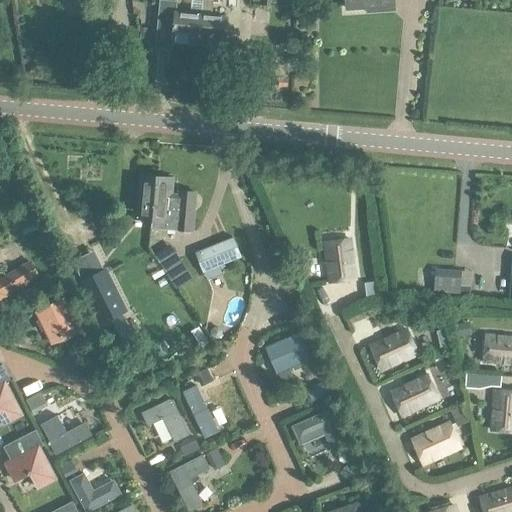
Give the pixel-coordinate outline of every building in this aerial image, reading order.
[(167,0),(159,0),(157,31),(173,33),(172,42),(199,45),(202,15),(203,0),(191,0),(190,14),(177,13),(178,1),(167,0)] [(203,0),(202,15),(199,45),(225,48),(228,18),(212,16),(213,0),(203,0)] [(393,0),(345,0),(346,6),(376,4),(376,8),(394,7),(393,0)] [(249,20),(252,37),(273,34),(271,16),(249,20)] [(116,187),(112,232),(139,234),(140,224),(152,225),(157,176),(140,174),(139,189),(116,187)] [(173,177),(157,176),(152,225),(152,227),(192,230),(195,193),(181,191),(180,200),(171,199),(173,177)] [(217,259),(219,267),(242,257),(234,236),(194,252),(200,265),(217,259)] [(331,283),(355,280),(350,240),(324,243),(331,283)] [(127,311),(106,271),(81,283),(102,324),(104,323),(114,342),(130,334),(121,314),(127,311)] [(0,302),(19,291),(9,273),(0,278),(0,302)] [(460,275),(436,273),(434,294),(459,295),(460,275)] [(375,283),(365,284),(367,297),(377,295),(375,283)] [(64,299),(36,313),(39,321),(44,331),(51,345),(80,330),(64,299)] [(469,323),(455,325),(457,338),(472,336),(469,323)] [(214,327),(210,331),(211,336),(214,339),(219,339),(222,335),(222,330),(218,327),(214,327)] [(417,354),(406,330),(370,347),(381,371),(417,354)] [(447,330),(437,332),(440,347),(451,345),(447,330)] [(298,335),(265,350),(276,375),(309,360),(298,335)] [(483,362),(511,364),(511,338),(485,336),(483,362)] [(453,354),(435,362),(440,373),(458,365),(453,354)] [(383,386),(419,369),(413,358),(378,374),(383,386)] [(0,415),(4,424),(21,415),(5,385),(11,381),(3,365),(0,366),(0,415)] [(289,371),(275,378),(284,396),(297,389),(302,397),(313,391),(303,373),(293,378),(289,371)] [(467,374),(466,388),(479,389),(480,375),(467,374)] [(402,417),(438,400),(427,376),(391,393),(402,417)] [(198,385),(183,392),(205,438),(220,431),(198,385)] [(444,406),(456,401),(451,388),(438,393),(444,406)] [(511,392),(494,391),(491,431),(511,432),(511,392)] [(170,401),(143,414),(148,426),(163,419),(173,438),(185,432),(170,401)] [(466,404),(451,411),(458,427),(470,422),(466,404)] [(400,431),(439,418),(435,406),(396,419),(400,431)] [(292,427),(300,445),(301,445),(325,435),(331,449),(345,443),(331,410),(292,427)] [(56,454),(56,455),(91,436),(91,435),(88,429),(85,424),(67,433),(58,417),(47,422),(43,424),(42,425),(51,442),(50,442),(56,454)] [(412,440),(423,464),(460,448),(449,424),(412,440)] [(28,453),(12,462),(7,465),(16,481),(28,475),(32,476),(38,488),(55,479),(39,449),(45,446),(37,430),(20,438),(28,453)] [(305,465),(327,457),(323,447),(301,455),(305,465)] [(210,471),(203,459),(170,475),(188,511),(195,511),(203,508),(189,481),(210,471)] [(82,477),(69,484),(84,511),(92,511),(119,498),(112,486),(92,496),(82,477)] [(511,511),(511,488),(480,499),(483,511),(511,511)] [(57,511),(78,511),(73,501),(56,510),(57,511)] [(363,511),(360,502),(329,511),(363,511)]
